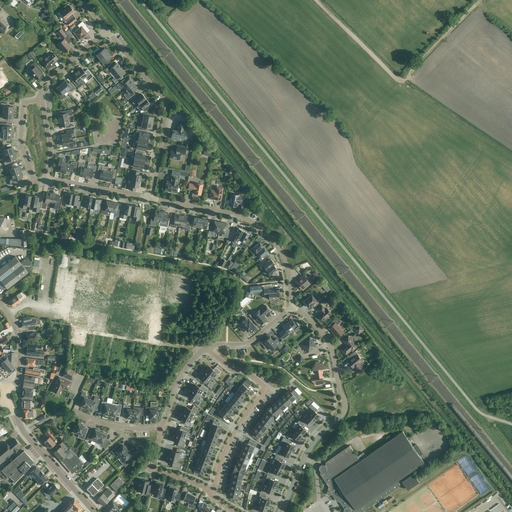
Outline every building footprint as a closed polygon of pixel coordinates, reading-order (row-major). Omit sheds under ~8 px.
[(63,9),(59,12),(65,19),(64,20),(66,23),(74,16),(72,14),(74,12),(70,6),(64,11),(63,9)] [(1,9),(0,8),(0,30),(4,34),(12,25),(13,26),(14,25),(13,24),(15,22),(1,9)] [(74,33),(80,40),(88,34),(83,29),(86,26),(82,22),(78,25),(79,28),(74,33)] [(57,32),(60,36),(62,39),(66,36),(61,29),(61,28),(59,26),(55,30),(57,32)] [(21,29),(15,35),(18,38),(24,32),(21,29)] [(64,39),(60,43),(58,44),(65,53),(71,48),(64,39)] [(96,55),(100,59),(108,53),(104,48),(101,51),(99,49),(94,53),(96,56),(96,55)] [(49,54),(43,58),(47,63),(45,65),(48,69),(49,70),(51,68),(51,67),(54,64),(52,62),(54,61),(55,61),(58,59),(53,53),(50,55),(49,54)] [(111,57),(108,53),(100,59),(103,63),(102,64),(104,66),(109,62),(108,60),(111,57)] [(30,75),(32,78),(34,77),(36,79),(41,75),(38,70),(40,68),(35,62),(30,65),(33,68),(29,71),(31,73),(30,75)] [(110,72),(113,74),(120,68),(117,64),(112,67),(110,65),(104,70),(108,74),(110,72)] [(81,68),(76,72),(83,80),(85,78),(88,81),(93,77),(88,71),(85,73),(81,68)] [(124,73),(120,68),(113,74),(115,77),(112,79),(116,84),(121,79),(119,77),(124,73)] [(78,89),(83,85),(86,84),(83,80),(76,72),(72,76),(76,81),(73,83),(78,89)] [(123,87),(125,90),(133,84),(131,81),(132,81),(130,78),(125,82),(123,80),(116,86),(120,90),(123,87)] [(65,81),(61,85),(66,91),(69,89),(71,92),(76,88),(71,83),(69,85),(65,81)] [(133,84),(125,90),(127,92),(124,95),(126,97),(128,99),(135,94),(133,92),(138,88),(136,85),(135,86),(133,84)] [(61,85),(56,88),(60,92),(57,94),(62,100),(66,96),(68,94),(66,91),(61,85)] [(139,104),(146,99),(142,94),(137,98),(135,96),(130,100),(134,105),(136,107),(139,104)] [(150,104),(146,99),(139,104),(141,107),(138,109),(140,112),(143,109),(145,111),(149,108),(147,106),(150,104)] [(0,106),(0,111),(3,112),(13,113),(13,107),(6,106),(7,103),(1,103),(0,106)] [(57,115),(58,121),(69,119),(68,116),(72,115),(72,109),(63,111),(64,114),(57,115)] [(142,121),(152,123),(153,117),(148,116),(149,110),(141,112),(140,120),(142,121)] [(0,114),(0,120),(6,121),(6,118),(13,118),(13,113),(3,112),(3,115),(0,114)] [(66,129),(73,127),(75,127),(74,122),(69,123),(69,119),(58,121),(60,127),(66,126),(66,129)] [(152,123),(142,121),(142,124),(138,123),(137,129),(145,131),(146,128),(151,129),(152,123)] [(176,131),(173,130),(172,131),(171,132),(170,134),(171,135),(172,135),(171,139),(177,140),(177,141),(182,142),(183,138),(184,139),(186,130),(184,130),(186,123),(178,122),(176,131)] [(0,131),(2,132),(12,133),(12,127),(5,126),(5,123),(0,123),(0,131)] [(61,135),(62,141),(72,139),(71,136),(74,135),(73,130),(66,131),(66,134),(61,135)] [(0,140),(4,141),(5,138),(11,138),(12,133),(2,132),(0,131),(0,140)] [(138,137),(138,140),(148,142),(149,133),(136,131),(135,136),(138,137)] [(62,141),(63,146),(68,145),(69,148),(76,147),(75,142),(72,142),(72,139),(62,141)] [(135,143),(134,149),(146,151),(148,142),(138,140),(137,144),(135,143)] [(0,151),(3,151),(4,156),(14,153),(12,147),(5,149),(4,146),(0,147),(0,151)] [(177,146),(176,151),(171,150),(169,158),(174,158),(174,159),(179,160),(181,153),(185,153),(186,148),(177,146)] [(135,151),(134,160),(144,162),(145,156),(143,156),(143,152),(135,151)] [(16,158),(14,153),(4,156),(6,161),(4,162),(5,165),(10,163),(9,160),(16,158)] [(60,172),(66,174),(67,164),(64,163),(65,159),(59,158),(58,167),(61,167),(60,172)] [(134,160),(132,169),(140,170),(140,167),(143,168),(144,162),(134,160)] [(74,162),(71,162),(71,164),(67,164),(66,174),(71,175),(72,169),(75,170),(77,162),(74,162)] [(79,176),(85,177),(87,168),(84,168),(84,164),(79,163),(78,169),(80,170),(79,176)] [(11,165),(5,168),(7,173),(10,172),(11,175),(20,172),(20,171),(21,171),(20,167),(19,167),(18,166),(12,168),(11,165)] [(87,168),(85,177),(91,178),(92,172),(95,172),(96,166),(88,165),(87,168)] [(99,180),(105,181),(107,171),(107,167),(99,165),(98,167),(97,173),(100,173),(99,180)] [(110,172),(107,171),(105,181),(111,182),(112,176),(115,176),(116,170),(111,169),(110,172)] [(128,170),(127,175),(129,175),(128,179),(130,180),(140,182),(141,176),(139,175),(139,172),(132,171),(128,170)] [(10,181),(9,182),(11,185),(17,183),(16,179),(22,177),(22,176),(23,176),(22,173),(21,173),(20,172),(11,175),(12,178),(9,179),(10,181)] [(167,181),(165,190),(177,192),(178,184),(179,178),(171,176),(170,182),(167,181)] [(125,183),(124,188),(129,189),(136,191),(136,187),(139,187),(140,182),(130,180),(128,179),(127,183),(125,183)] [(189,184),(188,190),(194,191),(193,194),(201,195),(203,185),(195,183),(195,185),(189,184)] [(210,190),(209,198),(220,201),(223,188),(216,186),(215,191),(210,190)] [(47,203),(51,204),(53,194),(47,193),(46,198),(43,197),(41,208),(46,209),(47,203)] [(68,204),(71,204),(73,194),(67,193),(66,199),(63,198),(62,205),(67,206),(68,204)] [(21,199),(19,207),(26,208),(26,205),(30,205),(32,196),(30,196),(30,195),(27,194),(26,195),(25,195),(24,200),(21,199)] [(53,194),(51,204),(54,204),(53,209),(59,210),(60,200),(58,200),(59,195),(53,194)] [(78,195),(73,194),(71,204),(74,205),(74,208),(79,209),(80,202),(77,201),(78,195)] [(239,195),(231,194),(229,205),(237,207),(237,203),(244,204),(245,197),(239,196),(239,195)] [(33,206),(33,211),(39,212),(41,202),(37,201),(38,197),(37,197),(37,196),(34,196),(33,196),(32,196),(30,205),(33,206)] [(82,206),(91,208),(92,198),(83,196),(82,206)] [(91,208),(90,212),(93,212),(99,213),(101,200),(92,198),(91,208)] [(102,207),(101,214),(106,215),(109,215),(110,216),(110,212),(112,202),(106,201),(105,208),(102,207)] [(118,203),(112,202),(110,212),(114,213),(113,216),(118,217),(120,210),(117,210),(118,203)] [(127,214),(130,215),(132,206),(125,204),(125,205),(122,204),(119,217),(126,218),(127,214)] [(138,207),(132,206),(130,215),(133,215),(132,220),(139,221),(141,208),(138,207)] [(157,221),(159,222),(161,212),(159,211),(155,210),(154,216),(152,215),(150,225),(156,226),(157,221)] [(164,212),(161,212),(159,222),(159,226),(162,226),(168,227),(169,218),(166,218),(167,212),(164,212)] [(176,225),(179,226),(181,216),(178,215),(178,214),(175,214),(174,220),(171,219),(170,227),(175,228),(176,225)] [(184,216),(181,216),(179,226),(183,226),(182,229),(188,230),(190,223),(186,222),(187,216),(184,215),(184,216)] [(193,226),(199,227),(201,219),(194,217),(194,220),(192,219),(190,226),(193,226)] [(207,220),(201,219),(199,227),(205,228),(205,229),(208,229),(209,222),(207,222),(207,220)] [(215,232),(218,232),(220,222),(214,221),(213,228),(209,228),(208,234),(214,235),(215,232)] [(227,224),(220,222),(218,232),(222,233),(221,237),(228,238),(229,231),(225,231),(227,224)] [(233,231),(229,239),(233,242),(231,246),(234,248),(239,239),(244,231),(238,228),(236,233),(233,231)] [(249,234),(244,231),(239,239),(242,241),(239,245),(245,248),(249,243),(245,241),(249,234)] [(76,232),(75,239),(84,240),(85,234),(76,232)] [(9,240),(0,239),(0,244),(21,247),(20,239),(9,239),(9,240)] [(252,248),(256,253),(263,247),(259,242),(258,243),(256,241),(248,247),(250,250),(252,248)] [(268,252),(263,247),(256,253),(260,258),(258,259),(260,262),(268,255),(266,253),(268,252)] [(0,287),(2,290),(6,287),(7,289),(28,272),(15,256),(0,268),(0,287)] [(218,265),(223,267),(227,261),(221,258),(218,265)] [(264,267),(266,270),(274,264),(270,259),(267,262),(265,259),(258,265),(262,269),(264,267)] [(225,266),(229,269),(234,263),(230,260),(225,266)] [(233,265),(230,269),(234,272),(236,269),(235,269),(239,265),(236,262),(233,265)] [(274,264),(266,270),(270,275),(269,276),(271,278),(277,274),(275,271),(277,269),(273,265),(274,264)] [(315,271),(312,273),(317,280),(320,277),(315,271)] [(303,275),(298,279),(295,282),(302,290),(310,284),(303,275)] [(279,301),(278,292),(275,293),(274,288),(263,289),(264,296),(269,296),(269,299),(272,299),(273,301),(279,301)] [(20,293),(9,301),(14,306),(21,301),(19,299),(22,296),(20,293)] [(313,303),(315,306),(321,302),(318,299),(316,301),(311,295),(311,296),(310,295),(307,297),(308,298),(303,302),(308,307),(313,303)] [(74,320),(74,322),(102,327),(114,329),(115,323),(112,322),(112,320),(105,319),(106,317),(97,315),(98,306),(76,302),(72,301),(72,304),(68,303),(68,302),(66,301),(63,317),(74,320)] [(259,310),(253,316),(261,325),(267,320),(263,315),(264,314),(265,315),(270,311),(265,305),(259,310)] [(317,309),(320,313),(318,315),(323,321),(331,314),(326,308),(325,309),(322,305),(317,309)] [(39,324),(41,324),(40,319),(38,319),(38,318),(36,318),(36,317),(31,318),(30,316),(23,318),(24,322),(22,322),(23,328),(39,324)] [(248,330),(251,333),(256,328),(249,319),(248,320),(245,317),(238,323),(240,326),(239,327),(243,331),(245,329),(247,331),(248,330)] [(341,322),(337,317),(331,322),(333,324),(329,328),(337,338),(343,332),(337,325),(341,322)] [(295,324),(291,320),(286,325),(285,324),(282,327),(284,329),(279,333),(284,339),(289,334),(288,334),(293,329),(295,331),(300,327),(296,323),(295,324)] [(354,329),(356,331),(358,334),(363,330),(359,324),(354,329)] [(27,334),(27,341),(37,340),(36,338),(39,337),(39,333),(36,334),(36,333),(32,333),(32,334),(27,334)] [(341,350),(345,355),(351,350),(352,351),(357,347),(348,336),(343,340),(347,345),(341,350)] [(9,340),(6,337),(0,342),(3,345),(9,340)] [(273,341),(270,337),(264,342),(266,344),(263,346),(267,350),(269,348),(271,350),(274,347),(277,351),(282,346),(276,339),(273,341)] [(309,337),(305,341),(301,344),(308,353),(316,346),(312,341),(309,337)] [(351,359),(347,362),(353,368),(354,367),(357,371),(362,367),(358,363),(361,361),(360,359),(361,358),(359,356),(358,357),(356,355),(357,354),(355,351),(349,356),(351,359)] [(2,356),(0,357),(0,367),(0,368),(1,369),(2,369),(3,369),(4,369),(4,368),(5,368),(7,369),(5,370),(7,372),(8,371),(9,372),(9,371),(9,372),(11,372),(12,372),(13,372),(14,371),(14,370),(15,369),(14,367),(14,366),(14,353),(2,352),(2,356)] [(300,355),(296,359),(300,364),(304,360),(300,355)] [(38,360),(26,358),(25,366),(34,367),(35,364),(38,364),(42,365),(42,360),(38,360)] [(322,371),(321,370),(323,368),(324,368),(323,363),(320,364),(319,362),(316,362),(312,370),(314,369),(316,380),(311,380),(316,385),(323,384),(322,373),(322,372),(322,371)] [(62,376),(71,380),(76,371),(66,367),(62,376)] [(209,367),(205,371),(213,378),(217,373),(218,374),(220,371),(215,367),(213,370),(209,367)] [(25,369),(25,374),(40,377),(40,373),(41,369),(33,368),(33,370),(25,369)] [(204,370),(200,375),(205,380),(203,382),(210,387),(212,385),(209,383),(213,378),(205,371),(204,370)] [(59,395),(62,388),(68,391),(71,383),(58,377),(55,385),(53,392),(59,395)] [(244,382),(238,389),(246,395),(249,391),(249,390),(247,388),(249,386),(244,382)] [(195,385),(192,390),(200,395),(204,390),(205,391),(207,389),(201,385),(200,388),(195,385)] [(23,387),(21,398),(29,400),(32,400),(33,389),(23,387)] [(190,389),(187,394),(193,398),(191,401),(198,405),(200,402),(197,401),(200,395),(192,390),(190,389)] [(238,389),(234,394),(242,400),(245,395),(246,396),(246,395),(238,389)] [(289,390),(284,395),(291,402),(290,402),(291,403),(298,396),(293,390),(291,393),(289,390)] [(85,408),(86,408),(90,399),(86,398),(87,396),(85,395),(86,392),(82,391),(79,399),(82,401),(80,406),(81,406),(82,407),(82,408),(83,408),(84,408),(85,408)] [(234,394),(230,398),(238,404),(242,400),(234,394)] [(284,395),(280,399),(286,406),(290,402),(291,402),(284,395)] [(93,401),(90,399),(86,408),(87,409),(87,410),(88,410),(89,411),(90,411),(91,410),(92,411),(94,405),(98,407),(100,400),(94,397),(93,401)] [(30,409),(30,404),(30,401),(29,400),(21,398),(22,409),(30,409)] [(230,398),(227,403),(234,409),(238,404),(230,398)] [(280,399),(275,403),(282,410),(286,406),(280,399)] [(108,415),(109,415),(112,404),(102,401),(100,408),(104,408),(103,414),(104,414),(104,415),(105,415),(106,416),(107,416),(108,415)] [(145,413),(149,413),(149,419),(150,419),(150,420),(151,420),(153,420),(154,420),(155,420),(156,420),(156,419),(157,419),(157,416),(158,416),(159,415),(159,414),(158,413),(157,413),(157,409),(157,407),(157,402),(151,402),(151,407),(145,407),(145,413)] [(227,403),(223,408),(231,414),(230,413),(234,409),(227,403)] [(275,403),(271,407),(278,414),(278,413),(282,410),(275,403)] [(118,405),(112,404),(109,415),(110,415),(110,416),(111,416),(111,417),(112,417),(113,417),(114,417),(114,416),(115,417),(117,411),(120,412),(122,405),(118,404),(118,405)] [(313,410),(309,415),(315,420),(314,420),(316,422),(320,417),(315,412),(317,410),(311,404),(309,407),(313,410)] [(131,419),(132,419),(133,407),(133,409),(130,409),(130,407),(127,406),(127,405),(124,405),(123,412),(126,413),(126,418),(127,418),(127,419),(128,419),(129,420),(130,420),(131,419)] [(143,408),(133,407),(132,419),(133,419),(134,420),(135,420),(136,420),(137,420),(138,420),(138,419),(139,419),(139,414),(143,414),(143,408)] [(186,408),(184,413),(193,418),(195,412),(197,413),(198,410),(193,407),(191,410),(186,408)] [(266,412),(267,412),(274,418),(274,419),(278,414),(278,413),(278,414),(271,407),(266,412)] [(227,418),(231,414),(223,408),(217,415),(222,419),(224,416),(226,418),(227,418)] [(28,411),(28,410),(22,410),(22,418),(29,418),(29,417),(33,417),(33,411),(28,411)] [(190,423),(193,418),(184,413),(182,412),(179,418),(186,421),(184,424),(190,427),(191,424),(190,423)] [(267,412),(263,417),(270,422),(274,418),(267,412)] [(310,425),(314,420),(315,420),(309,415),(307,413),(303,418),(301,415),(298,418),(304,423),(306,421),(310,425)] [(263,417),(259,422),(267,427),(270,422),(263,417)] [(213,421),(210,429),(219,433),(221,428),(221,427),(218,426),(219,423),(213,421)] [(294,429),(295,430),(302,435),(306,431),(302,427),(304,425),(299,421),(297,423),(298,424),(294,429)] [(259,422),(256,426),(263,432),(264,433),(268,428),(267,427),(259,422)] [(83,432),(85,426),(84,426),(84,425),(83,424),(82,424),(81,423),(80,423),(79,423),(79,424),(78,423),(77,426),(76,426),(75,427),(74,428),(74,429),(75,429),(74,432),(79,434),(78,437),(84,440),(86,433),(83,432)] [(257,439),(263,432),(256,426),(252,431),(254,433),(252,436),(257,439)] [(178,429),(176,435),(183,438),(185,439),(187,433),(189,433),(190,430),(184,428),(183,431),(178,429)] [(289,433),(287,435),(292,439),(294,437),(299,441),(303,436),(302,435),(295,430),(294,429),(293,428),(289,433)] [(49,438),(44,442),(50,448),(55,444),(51,439),(55,436),(49,429),(45,433),(49,438)] [(90,440),(96,443),(101,432),(100,432),(100,431),(99,430),(98,429),(97,429),(96,429),(96,430),(95,429),(93,434),(89,433),(86,439),(89,441),(90,440)] [(210,429),(208,435),(217,438),(219,433),(210,429)] [(357,511),(362,511),(368,508),(404,483),(408,490),(419,482),(412,471),(424,463),(403,431),(366,457),(363,452),(357,456),(350,446),(326,462),(325,465),(322,465),(320,466),(319,470),(321,472),(320,474),(329,487),(328,491),(330,491),(335,499),(338,499),(344,509),(344,511),(356,511),(357,511)] [(102,432),(101,432),(96,443),(101,446),(101,447),(105,449),(108,442),(104,440),(107,435),(106,434),(105,433),(104,432),(103,432),(102,432)] [(174,434),(172,440),(178,443),(177,445),(183,448),(185,443),(182,441),(183,438),(176,435),(174,434)] [(208,435),(206,441),(215,444),(217,438),(208,435)] [(284,443),(282,447),(291,452),(293,453),(295,447),(289,444),(290,441),(283,437),(281,442),(284,443)] [(5,442),(0,446),(0,462),(13,451),(14,452),(18,449),(17,448),(20,445),(15,439),(8,445),(5,442)] [(62,461),(63,461),(73,452),(70,448),(67,445),(63,441),(59,444),(61,446),(60,447),(54,452),(60,460),(63,458),(64,459),(62,461)] [(206,441),(204,446),(212,450),(215,444),(206,441)] [(245,443),(243,449),(251,452),(251,453),(252,453),(256,444),(249,441),(248,444),(245,443)] [(118,454),(120,456),(127,450),(127,449),(127,448),(126,447),(126,446),(125,446),(124,446),(123,445),(119,449),(116,446),(111,451),(115,456),(118,454)] [(210,455),(212,450),(204,446),(201,452),(210,455)] [(288,457),(291,452),(282,447),(279,453),(278,452),(276,455),(282,458),(283,455),(288,457)] [(171,450),(169,456),(177,458),(179,459),(181,453),(184,454),(185,451),(177,449),(176,452),(171,450)] [(243,449),(240,454),(249,458),(251,453),(251,452),(243,449)] [(128,451),(127,450),(120,456),(122,459),(120,461),(124,466),(130,461),(127,459),(132,455),(131,454),(131,453),(130,452),(130,451),(129,451),(128,450),(128,451)] [(2,472),(0,473),(0,474),(5,480),(7,478),(8,478),(19,468),(22,464),(27,470),(34,462),(24,451),(17,457),(7,466),(1,471),(2,472)] [(85,465),(83,464),(73,452),(63,461),(73,473),(81,466),(83,467),(85,465)] [(201,452),(199,457),(208,461),(210,455),(201,452)] [(240,454),(238,460),(247,463),(246,464),(248,464),(250,458),(249,458),(240,454)] [(168,455),(166,462),(173,463),(172,466),(180,469),(181,464),(176,462),(177,458),(169,456),(168,455)] [(484,488),(492,483),(472,455),(446,473),(449,476),(446,478),(443,481),(444,482),(442,483),(444,486),(440,489),(439,487),(437,488),(441,494),(441,495),(452,511),(453,511),(485,490),(484,488)] [(276,460),(273,465),(284,471),(284,470),(282,469),(285,464),(280,462),(281,459),(276,456),(274,459),(276,460)] [(199,457),(197,463),(206,467),(207,466),(206,466),(208,461),(199,457)] [(238,460),(235,465),(235,466),(244,469),(244,468),(246,464),(247,463),(238,460)] [(204,472),(206,467),(197,463),(194,472),(200,474),(201,471),(204,472)] [(12,483),(14,484),(23,474),(27,470),(22,464),(19,468),(8,478),(10,476),(14,480),(12,483)] [(233,471),(233,472),(233,471),(243,474),(243,475),(245,469),(244,468),(244,469),(235,466),(235,465),(233,471)] [(281,476),(284,471),(273,465),(270,471),(269,470),(267,473),(273,476),(274,473),(281,476)] [(36,466),(29,473),(34,477),(40,470),(39,470),(36,467),(36,466)] [(40,470),(34,477),(38,481),(44,475),(40,470)] [(233,472),(232,478),(241,480),(243,475),(243,474),(233,471),(233,472)] [(44,475),(38,481),(42,485),(48,479),(44,475)] [(275,488),(276,488),(279,482),(272,480),(273,477),(267,475),(266,478),(269,479),(267,485),(275,488)] [(123,483),(118,477),(110,485),(116,490),(123,483)] [(232,478),(231,483),(240,486),(241,480),(232,478)] [(97,479),(87,489),(93,495),(103,485),(97,479)] [(151,485),(148,484),(148,481),(139,479),(137,487),(139,488),(138,491),(144,493),(144,495),(148,496),(151,485)] [(165,493),(161,492),(163,485),(160,484),(160,483),(156,482),(156,483),(155,483),(153,494),(157,495),(157,498),(163,500),(165,493)] [(50,487),(47,483),(43,486),(51,495),(58,489),(53,484),(50,487)] [(231,483),(229,489),(239,491),(240,486),(231,483)] [(272,493),(275,488),(267,485),(265,484),(263,490),(262,489),(261,492),(266,494),(268,492),(272,493)] [(180,494),(177,493),(177,490),(173,489),(173,487),(169,486),(168,491),(169,491),(167,498),(170,500),(175,500),(179,501),(180,494)] [(240,491),(239,491),(229,489),(228,495),(231,496),(230,499),(237,501),(240,491)] [(103,494),(97,499),(103,505),(109,500),(109,501),(115,495),(109,490),(104,495),(103,494)] [(116,501),(117,501),(120,497),(122,495),(119,493),(113,500),(115,501),(115,500),(116,501)] [(187,506),(193,509),(196,503),(194,501),(196,497),(191,495),(191,494),(188,493),(187,493),(186,493),(183,500),(189,503),(187,506)] [(258,503),(260,504),(268,506),(270,501),(265,499),(266,496),(260,494),(259,497),(260,497),(258,503)] [(125,501),(120,497),(117,501),(122,505),(125,501)] [(69,511),(72,509),(73,510),(74,508),(77,511),(78,509),(80,511),(82,508),(81,507),(74,498),(64,508),(59,511),(69,511)] [(54,510),(59,506),(56,501),(50,505),(54,510)] [(113,501),(104,511),(111,511),(117,506),(117,505),(113,501)] [(209,511),(212,509),(204,502),(199,508),(203,511),(209,511)]
